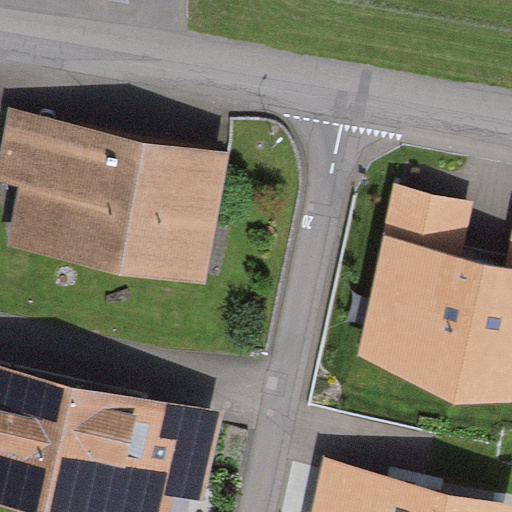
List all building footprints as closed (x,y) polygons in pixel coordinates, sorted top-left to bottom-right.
[(4,167),(63,178),(55,226),(191,251),(208,159),(11,124),(4,167)] [(511,267),(411,246),(390,340),(458,370),(511,370),(511,267)] [(0,470),(47,481),(68,388),(0,373),(0,470)] [(90,393),(68,388),(47,481),(130,500),(138,467),(194,480),(207,419),(90,393)] [(502,511),(504,506),(328,467),(318,511),(502,511)]
